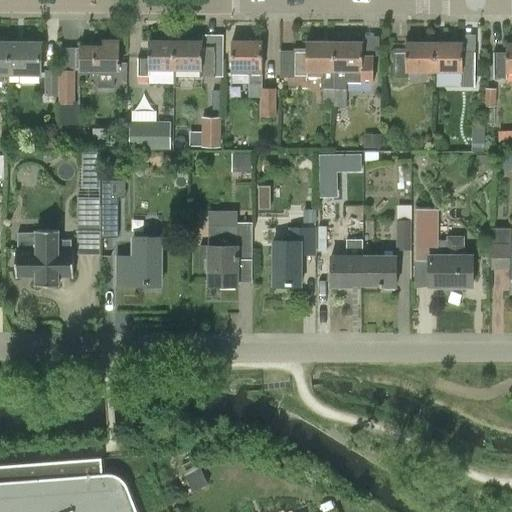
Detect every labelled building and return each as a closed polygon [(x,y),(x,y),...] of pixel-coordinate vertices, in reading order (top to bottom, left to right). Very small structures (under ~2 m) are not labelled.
[(11,74),(11,42),(0,41),(0,81),(4,81),(4,74),(11,74)] [(42,74),(42,42),(11,42),(11,74),(42,74)] [(119,63),(119,42),(105,42),(105,48),(81,48),(81,72),(119,72),(119,63)] [(175,69),(175,42),(151,42),(151,60),(139,60),(139,76),(151,76),(151,69),(175,69)] [(217,47),(205,47),(205,42),(175,42),(175,69),(204,69),(204,77),(218,77),(218,46),(217,46),(217,47)] [(263,85),(265,85),(265,42),(233,42),(234,73),(249,73),(249,97),(261,97),(261,89),(263,89),(263,85)] [(323,88),(337,88),(337,43),(311,43),(311,53),(294,53),(294,77),(322,77),(322,88),(323,88)] [(364,53),(364,44),(337,43),(337,88),(347,88),(347,82),(377,82),(377,53),(364,53)] [(408,72),(436,72),(436,44),(407,44),(407,53),(393,53),(393,79),(407,79),(408,72)] [(477,54),(465,54),(465,44),(436,44),(436,72),(463,72),(463,87),(477,87),(477,54)] [(509,73),(511,72),(511,44),(508,45),(508,54),(495,54),(495,79),(509,80),(509,73)] [(119,72),(119,79),(127,79),(127,63),(119,63),(119,72)] [(59,71),(59,96),(59,104),(60,104),(75,104),(75,70),(59,71)] [(45,96),(59,96),(59,71),(45,71),(45,96)] [(334,107),(336,107),(337,88),(323,88),(323,101),(334,102),(334,107)] [(347,88),(337,88),(336,107),(346,107),(347,88)] [(214,89),(215,108),(225,107),(225,89),(214,89)] [(263,89),(261,89),(261,97),(261,117),(276,117),(276,89),(263,89)] [(75,125),(75,104),(60,104),(60,125),(75,125)] [(219,146),(219,118),(203,118),(203,146),(219,146)] [(170,121),(131,121),(130,148),(170,148),(170,121)] [(253,167),(252,151),(235,152),(236,168),(253,167)] [(338,198),(337,175),(320,175),(320,198),(338,198)] [(258,206),(270,206),(271,186),(258,186),(258,206)] [(101,229),(101,204),(77,204),(77,228),(76,228),(76,229),(101,229)] [(119,238),(119,204),(103,204),(103,238),(119,238)] [(474,256),(464,256),(465,236),(447,236),(447,240),(438,240),(439,209),(416,209),(416,256),(430,256),(430,283),(444,283),(444,287),(469,288),(469,270),(474,271),(474,256)] [(412,251),(412,221),(397,221),(397,250),(412,251)] [(239,286),(239,260),(254,260),(254,223),(239,223),(239,225),(210,225),(210,245),(201,245),(200,270),(210,270),(209,286),(239,286)] [(292,229),(292,241),(274,241),(274,287),(302,287),(303,254),(316,254),(316,251),(316,229),(292,229)] [(511,229),(493,229),(494,269),(511,268),(511,229)] [(36,277),(36,285),(59,285),(59,276),(73,276),(73,251),(71,251),(71,240),(59,240),(59,230),(36,230),(36,249),(16,249),(16,277),(36,277)] [(163,286),(163,238),(134,237),(134,257),(117,257),(117,285),(163,286)] [(364,255),(362,255),(362,238),(347,238),(347,255),(333,255),(334,287),(355,287),(355,285),(364,285),(364,255)] [(382,285),(382,287),(399,286),(398,254),(364,255),(364,285),(382,285)] [(0,511),(137,511),(127,486),(125,482),(122,479),(119,477),(115,475),(111,474),(107,474),(103,474),(102,459),(0,466),(0,511)] [(201,467),(188,472),(194,489),(207,484),(201,467)]
